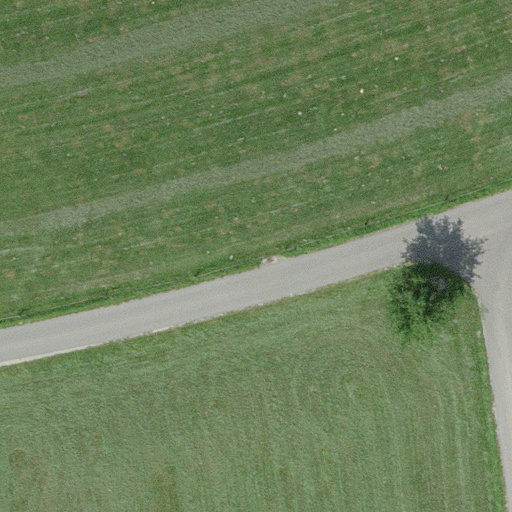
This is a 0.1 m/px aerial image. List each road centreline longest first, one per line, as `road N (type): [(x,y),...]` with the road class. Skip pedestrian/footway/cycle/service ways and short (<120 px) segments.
road 1 (residential): [(0,352),(222,305),(494,220)]
road 2 (unclassified): [(511,380),(494,220)]
